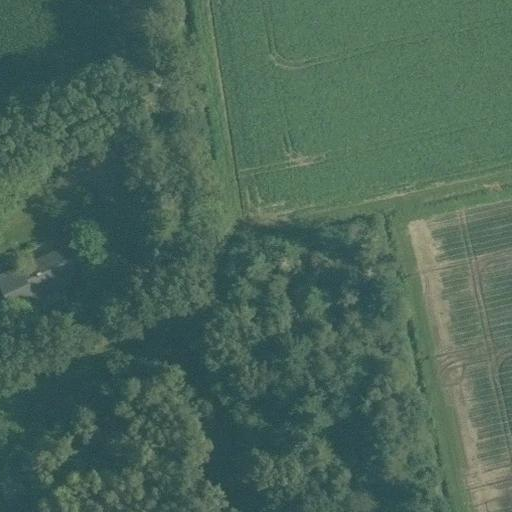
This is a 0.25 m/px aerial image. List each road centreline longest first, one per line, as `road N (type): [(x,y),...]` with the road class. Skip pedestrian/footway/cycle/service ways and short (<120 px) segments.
road 1 (track): [(134,134),(93,169),(25,206),(0,233)]
road 2 (track): [(127,0),(134,134)]
